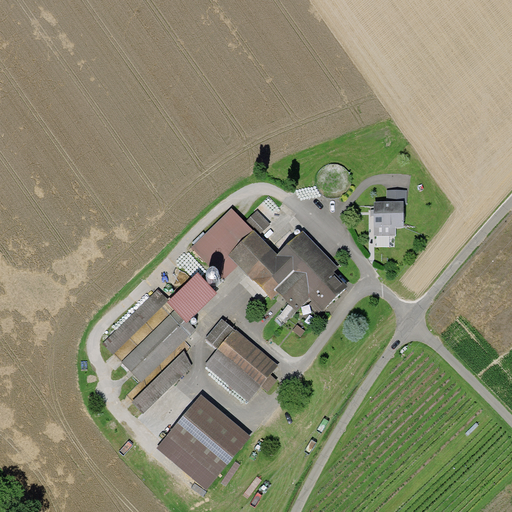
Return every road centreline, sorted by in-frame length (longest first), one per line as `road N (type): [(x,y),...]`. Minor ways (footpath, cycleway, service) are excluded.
road 1 (unclassified): [(296,511),(414,314)]
road 2 (unclassified): [(511,210),(414,314)]
